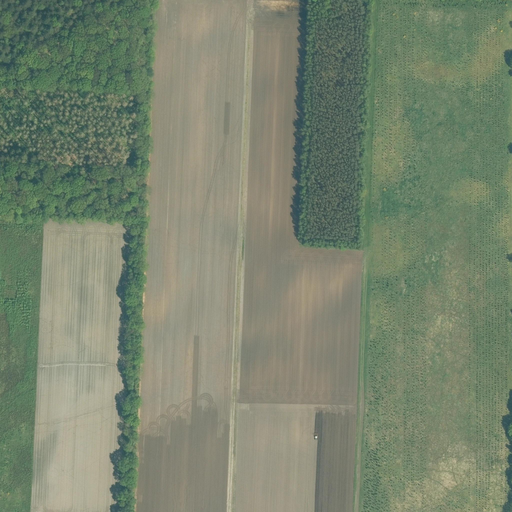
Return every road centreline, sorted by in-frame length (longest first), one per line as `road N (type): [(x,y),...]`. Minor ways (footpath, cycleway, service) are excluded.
road 1 (track): [(129,511),(155,0)]
road 2 (track): [(353,511),(372,0)]
road 3 (track): [(126,0),(0,68)]
